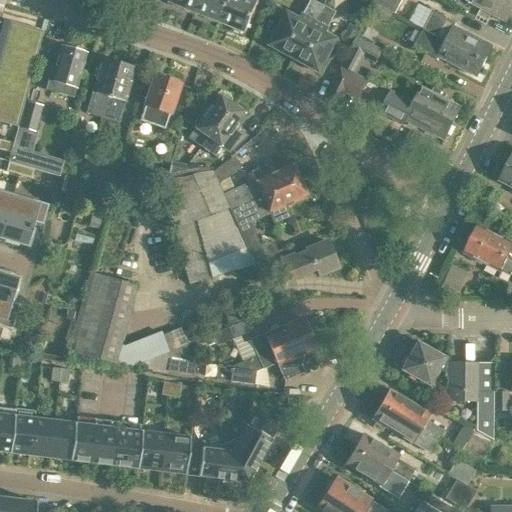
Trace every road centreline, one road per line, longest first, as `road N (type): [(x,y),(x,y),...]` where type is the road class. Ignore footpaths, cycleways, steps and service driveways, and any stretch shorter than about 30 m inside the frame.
road 1 (residential): [(450,199),(219,60),(44,0)]
road 2 (tertiary): [(265,511),(390,309)]
road 3 (residential): [(200,511),(0,477)]
road 4 (tertiary): [(450,199),(511,75)]
road 5 (tertiary): [(390,309),(450,199)]
road 6 (residential): [(511,319),(390,309)]
